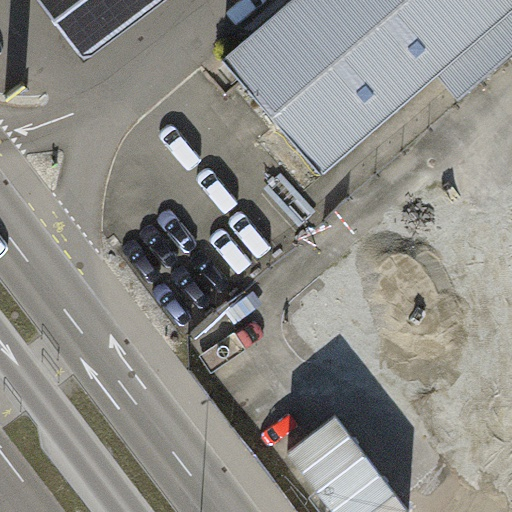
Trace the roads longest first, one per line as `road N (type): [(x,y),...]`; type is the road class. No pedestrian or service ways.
road 1 (unknown): [(434,511),(120,102)]
road 2 (secondary): [(226,511),(0,223)]
road 3 (secondary): [(0,340),(129,511)]
